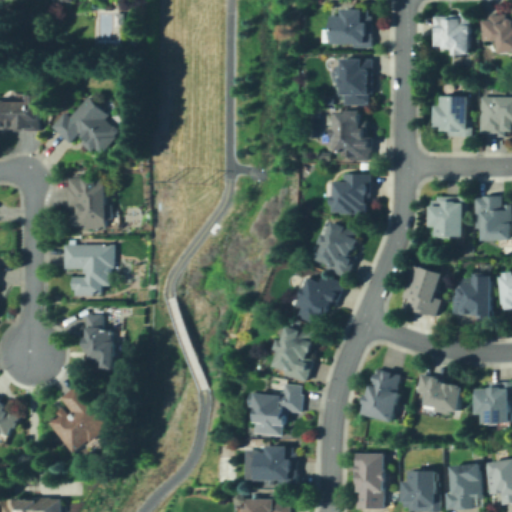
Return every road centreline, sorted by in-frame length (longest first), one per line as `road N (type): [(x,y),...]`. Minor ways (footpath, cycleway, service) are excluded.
road 1 (residential): [(405,0),(403,209),(341,379),(327,511)]
road 2 (residential): [(0,170),(31,180),(34,358)]
road 3 (residential): [(364,322),(436,346),(511,351)]
